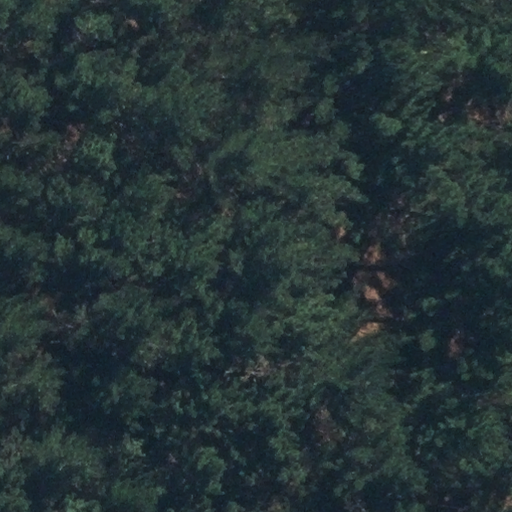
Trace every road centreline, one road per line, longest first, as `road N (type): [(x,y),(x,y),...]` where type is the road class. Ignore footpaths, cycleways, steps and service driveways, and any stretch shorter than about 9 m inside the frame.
road 1 (track): [(0,205),(75,339),(72,511)]
road 2 (track): [(511,191),(443,0)]
